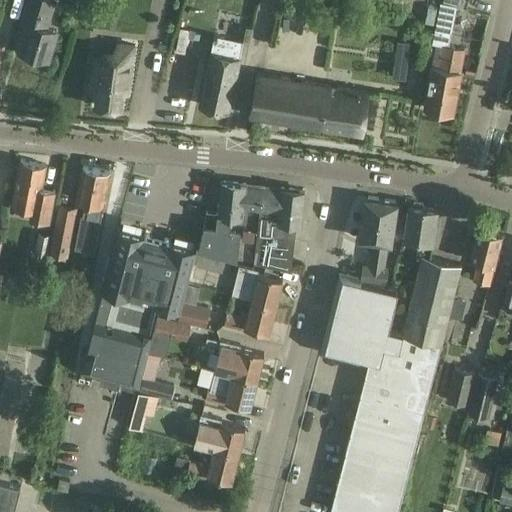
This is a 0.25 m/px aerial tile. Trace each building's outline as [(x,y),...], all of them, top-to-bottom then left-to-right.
[(27,0),(23,13),(18,33),(24,34),(19,50),(48,59),(56,31),(46,27),(53,0),(27,0)] [(214,107),(228,42),(214,39),(204,84),(200,104),(214,107)] [(93,53),(89,93),(94,94),(93,108),(123,112),(125,94),(131,95),(137,42),(115,40),(113,50),(106,49),(106,55),(93,53)] [(228,42),(214,107),(229,110),(243,45),(228,42)] [(432,66),(427,88),(424,108),(453,113),(461,71),(460,71),(464,49),(443,45),(438,67),(432,66)] [(257,73),(253,95),(250,114),(363,132),(369,91),(257,73)] [(12,204),(32,208),(30,216),(49,220),(55,189),(42,187),(46,164),(21,159),(12,204)] [(79,185),(76,198),(91,201),(87,217),(100,219),(106,190),(110,171),(83,165),(79,185)] [(256,262),(263,187),(246,185),(245,185),(220,182),(218,214),(206,212),(205,222),(202,221),(196,246),(226,254),(256,262)] [(277,220),(281,188),(263,187),(256,262),(291,271),(296,222),(277,220)] [(277,220),(296,222),(301,223),(305,190),(281,187),(281,188),(277,220)] [(391,242),(397,202),(366,198),(360,237),(373,239),(369,265),(364,265),(362,278),(385,281),(386,268),(383,267),(387,241),(391,242)] [(61,203),(56,233),(52,254),(68,257),(77,206),(61,203)] [(409,204),(406,224),(404,236),(418,238),(415,254),(422,255),(430,256),(437,209),(409,204)] [(147,231),(150,218),(138,216),(135,228),(147,231)] [(118,226),(80,376),(138,391),(138,390),(139,388),(142,378),(157,316),(161,301),(180,306),(182,300),(196,246),(118,226)] [(478,228),(473,247),(470,259),(478,261),(473,279),(489,283),(497,253),(502,234),(478,228)] [(50,235),(37,232),(33,252),(46,254),(50,235)] [(194,254),(192,263),(222,271),(226,254),(196,246),(194,254)] [(330,511),(334,511),(398,511),(461,264),(430,256),(422,255),(402,333),(388,329),(380,362),(369,359),(330,511)] [(239,265),(236,277),(231,295),(251,300),(276,306),(283,279),(258,272),(259,270),(239,265)] [(325,348),(369,359),(380,362),(388,329),(398,292),(362,281),(343,277),(325,348)] [(511,279),(510,279),(502,306),(511,309),(511,279)] [(177,321),(190,324),(206,328),(212,308),(182,300),(180,306),(177,321)] [(269,333),(276,306),(251,300),(247,317),(227,312),(224,324),(244,329),(245,326),(269,333)] [(190,324),(177,321),(158,316),(154,332),(186,340),(190,324)] [(217,351),(219,351),(214,369),(257,380),(264,353),(240,347),(240,344),(220,339),(217,351)] [(446,398),(467,404),(475,371),(455,366),(446,398)] [(214,369),(209,386),(208,386),(205,398),(225,403),(226,401),(250,407),(257,380),(214,369)] [(467,412),(488,417),(497,377),(477,372),(467,412)] [(142,378),(139,388),(171,396),(174,386),(142,378)] [(138,390),(138,391),(129,425),(143,428),(147,412),(151,413),(155,401),(157,395),(138,390)] [(194,443),(239,454),(245,427),(221,421),(221,418),(202,413),(199,425),(194,443)] [(187,472),(207,477),(207,475),(232,481),(239,454),(194,443),(213,448),(209,465),(190,461),(176,457),(173,467),(187,470),(187,472)] [(147,456),(143,470),(153,473),(157,458),(147,456)] [(67,490),(69,481),(59,478),(57,487),(67,490)] [(0,511),(13,511),(20,488),(0,482),(0,511)]
